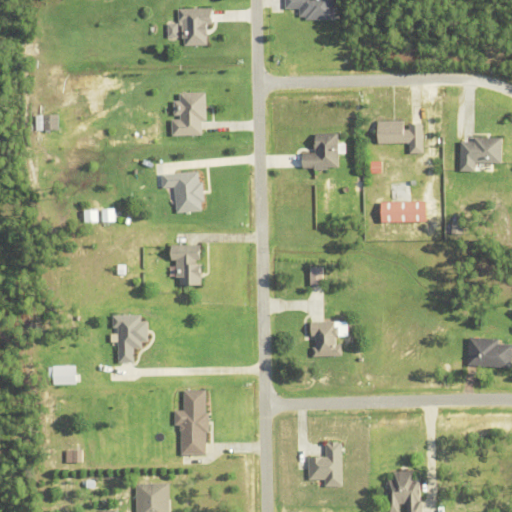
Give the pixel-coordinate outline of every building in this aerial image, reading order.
[(306,16),(300,16),(300,8),(285,9),(285,0),(335,0),(335,20),(319,20),(319,19),(306,20),(306,16)] [(184,39),(182,39),(182,21),(178,22),(178,9),(212,8),(212,24),(207,24),(208,45),(184,45),(184,39)] [(169,38),(180,38),(181,23),(169,23),(169,38)] [(202,121),(202,135),(172,135),(172,120),(181,120),(180,116),(174,116),(174,101),(180,101),(179,93),(205,93),(206,121),(202,121)] [(61,113),(36,114),(37,129),(61,128),(61,113)] [(423,154),(410,154),(409,143),(378,144),(378,121),(404,121),(404,130),(409,130),(409,124),(423,124),(423,154)] [(345,143),(345,154),(339,154),(339,168),(327,168),(327,171),(314,171),(314,168),(303,169),(303,154),(315,154),(315,150),(314,150),(314,145),(316,145),(316,134),(338,133),(338,143),(345,143)] [(462,170),(478,170),(478,162),(504,162),(505,137),(476,136),(476,140),(462,140),(462,170)] [(373,173),(385,172),(385,160),(373,161),(373,173)] [(202,211),(177,214),(174,188),(163,189),(162,175),(199,171),(200,183),(203,182),(205,202),(201,202),(202,211)] [(430,200),(385,202),(385,222),(431,220),(430,200)] [(106,208),(106,221),(118,221),(118,207),(106,208)] [(201,264),(201,286),(180,286),(180,278),(177,278),(177,261),(172,261),(172,253),(201,253),(201,260),(196,260),(196,264),(201,264)] [(325,266),(312,266),(312,284),(325,285),(325,266)] [(121,362),(137,362),(137,348),(146,348),(146,341),(152,341),(152,321),(145,321),(145,314),(115,314),(115,330),(113,330),(113,341),(121,341),(121,362)] [(339,327),(339,337),(336,337),(336,346),(341,346),(341,357),(313,357),(313,348),(316,348),(315,337),(311,337),(310,322),(335,322),(335,327),(339,327)] [(511,369),(468,367),(469,338),(499,340),(499,345),(511,345),(511,369)] [(79,383),(79,365),(55,365),(55,384),(79,383)] [(183,454),(211,454),(211,412),(209,412),(209,389),(186,389),(186,409),(177,409),(177,424),(183,425),(183,454)] [(341,444),(343,487),(326,487),(325,480),(309,480),(308,459),(325,458),(325,447),(327,447),(327,443),(339,443),(339,444),(341,444)] [(85,462),(85,449),(68,449),(68,462),(85,462)] [(86,481),(95,481),(95,489),(86,489),(86,481)] [(136,511),(136,485),(170,484),(170,511),(136,511)]
